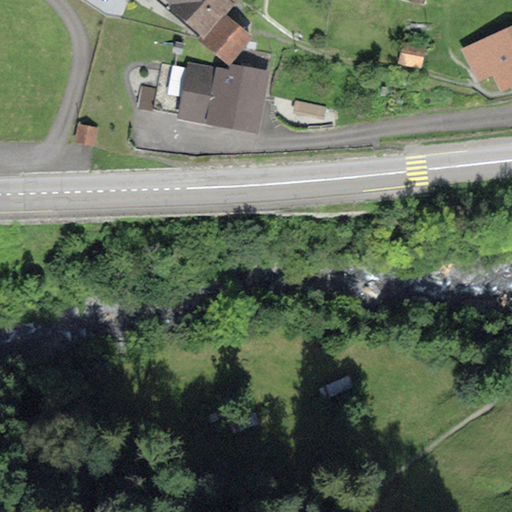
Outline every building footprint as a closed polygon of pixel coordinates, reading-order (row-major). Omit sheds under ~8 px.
[(166,0),(192,21),(206,33),(221,16),(232,3),(228,0),(166,0)] [(206,33),(201,40),(229,64),(250,40),(221,16),(206,33)] [(511,32),(469,52),(477,70),(482,81),(497,74),(503,87),(511,83),(511,32)] [(404,45),(400,62),(419,66),(423,49),(404,45)] [(156,96),(187,101),(193,69),(162,64),(157,91),(156,96)] [(231,77),(193,69),(187,101),(184,117),(254,130),(258,107),(262,83),(256,82),(258,73),(233,68),(231,77)] [(153,111),(156,96),(157,91),(142,88),(138,108),(153,111)] [(294,102),(292,112),(320,117),(322,107),(294,102)] [(80,124),(78,138),(94,140),(96,127),(80,124)]
